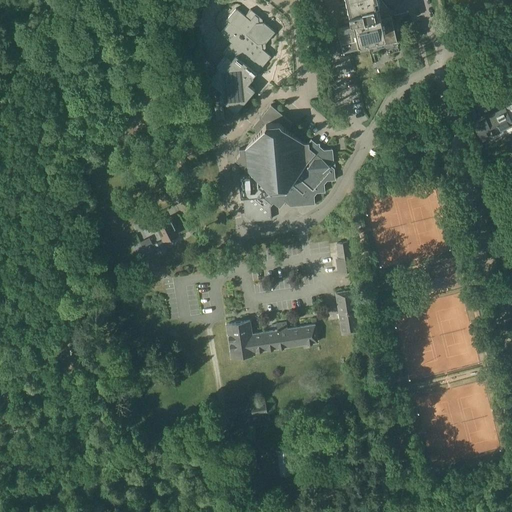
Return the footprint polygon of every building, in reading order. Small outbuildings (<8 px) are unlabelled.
[(220,101),(223,101),(236,111),(255,89),(248,83),(253,77),(251,75),(260,65),(262,67),(271,56),(263,49),(264,47),(265,42),(266,42),(275,31),(264,22),(262,22),(262,19),(251,9),(245,15),(236,8),(226,19),(229,22),(220,33),(232,42),(222,53),(225,56),(216,67),(219,69),(210,80),(222,91),(219,94),(220,101)] [(270,206),(274,202),(276,202),(276,203),(277,203),(277,202),(281,201),(282,202),(282,201),(285,201),(290,206),(315,204),(314,195),(317,192),(325,192),(324,183),(327,180),(335,179),(334,168),(335,166),(335,162),(333,160),(334,160),(332,148),(324,149),(311,138),(308,143),(304,143),(290,131),(290,124),(292,122),(271,105),(254,125),(256,134),(245,148),(240,149),(240,153),(235,159),(238,162),(239,162),(239,164),(242,164),(242,167),(244,166),(245,173),(238,174),(240,197),(243,197),(245,216),(250,215),(250,220),(271,218),(270,206)] [(511,108),(507,111),(505,107),(491,114),(490,112),(473,120),(483,140),(489,137),(488,136),(493,134),(500,131),(498,129),(511,122),(511,123),(511,108)] [(170,216),(152,225),(150,220),(144,223),(149,232),(157,228),(163,241),(178,233),(170,216)] [(167,251),(161,241),(154,244),(159,255),(167,251)] [(336,243),(338,258),(336,258),(339,272),(355,269),(353,256),(350,257),(348,241),(336,243)] [(466,282),(459,257),(443,261),(444,265),(426,269),(430,287),(448,282),(449,286),(466,282)] [(359,332),(353,290),(336,293),(339,319),(341,334),(359,332)] [(365,293),(359,294),(362,312),(367,311),(365,293)] [(252,334),(250,320),(226,324),(231,357),(255,354),(254,352),(317,342),(314,324),(287,328),(286,321),(276,323),(277,330),(252,334)] [(387,380),(393,378),(390,366),(384,368),(387,380)] [(251,404),(252,415),(267,412),(265,402),(251,404)] [(244,468),(256,467),(254,446),(241,448),(244,468)] [(278,450),(279,464),(280,475),(290,474),(289,463),(295,463),(294,449),(278,450)]
